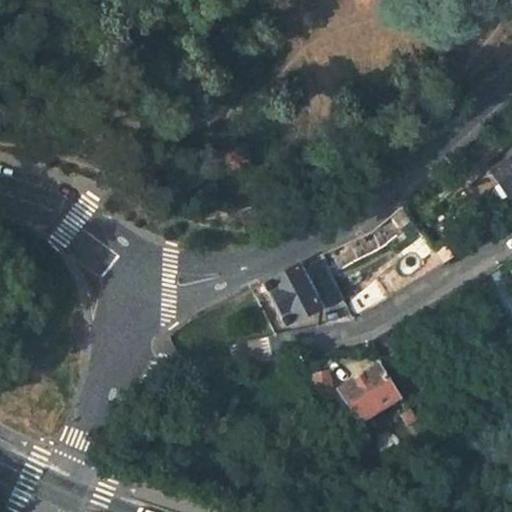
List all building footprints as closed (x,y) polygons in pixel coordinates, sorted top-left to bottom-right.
[(505,197),(511,192),(511,156),(489,171),(505,197)] [(282,192),(262,197),(269,220),(288,214),(282,192)] [(320,254),(260,282),(264,290),(271,287),(285,314),(278,318),(283,327),(315,312),(344,302),(320,254)] [(413,397),(465,364),(430,308),(415,318),(432,346),(395,369),(413,397)] [(374,366),(336,391),(356,422),(394,399),(374,366)] [(462,373),(471,389),(478,385),(468,369),(462,373)] [(321,403),(325,374),(310,373),(307,401),(321,403)]
